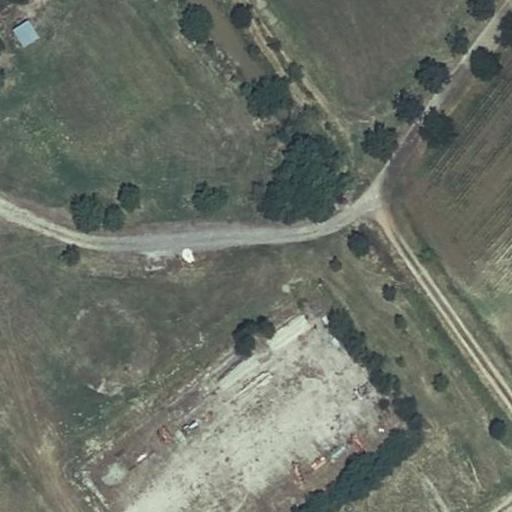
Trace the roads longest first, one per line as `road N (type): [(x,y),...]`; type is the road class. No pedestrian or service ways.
road 1 (track): [(511,395),(251,0)]
road 2 (track): [(373,185),(508,0)]
